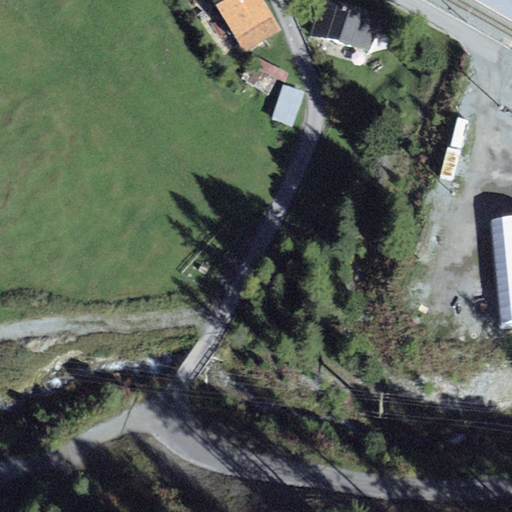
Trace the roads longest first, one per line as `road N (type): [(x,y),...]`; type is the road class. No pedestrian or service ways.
road 1 (track): [(155,411),(221,460),(398,490),(511,489)]
road 2 (track): [(272,0),(305,68),(314,108),(309,137),(208,342)]
road 3 (track): [(402,0),(494,53),(482,201)]
